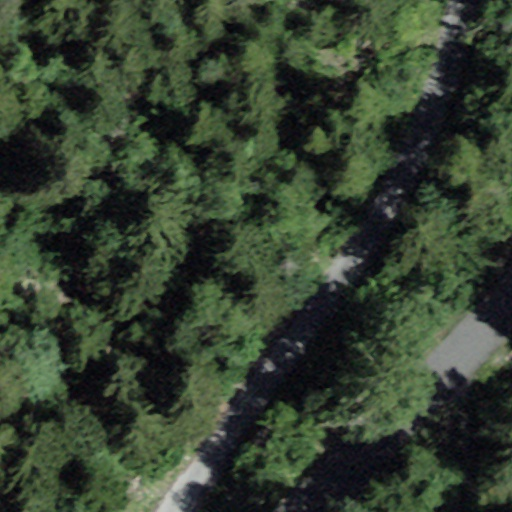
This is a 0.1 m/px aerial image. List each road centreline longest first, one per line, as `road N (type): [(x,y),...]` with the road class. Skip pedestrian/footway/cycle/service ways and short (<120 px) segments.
road 1 (unclassified): [(460,0),(422,129),(384,219),(179,511)]
road 2 (unclassified): [(295,511),(511,300)]
